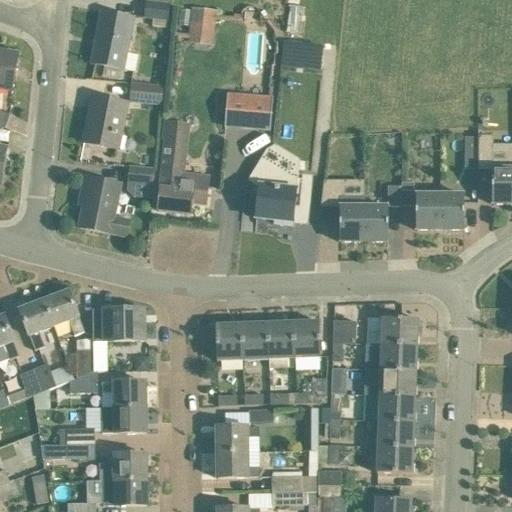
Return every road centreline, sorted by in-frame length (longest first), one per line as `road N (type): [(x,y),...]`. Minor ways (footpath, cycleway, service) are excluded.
road 1 (residential): [(177,286),(467,282)]
road 2 (residential): [(457,511),(467,282)]
road 3 (residential): [(181,511),(177,286)]
road 4 (residential): [(31,251),(52,29)]
road 5 (residential): [(31,251),(177,286)]
